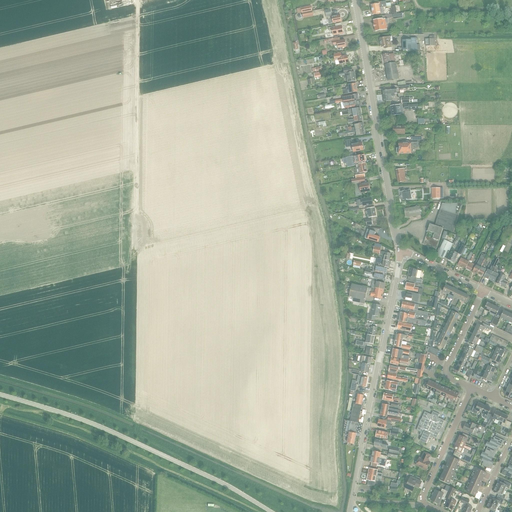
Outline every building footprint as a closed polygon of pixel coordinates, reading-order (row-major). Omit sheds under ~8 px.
[(376,8),(380,7),(383,7),(386,7),(391,6),(390,3),(386,3),(385,1),(374,3),(374,5),(371,5),(372,10),(376,9),(376,8)] [(376,9),(372,10),(373,15),(381,14),(380,10),(383,10),(383,7),(380,7),(376,8),(376,9)] [(341,21),(342,21),(341,18),(340,16),(337,16),(332,16),(331,10),(325,11),(327,18),(328,18),(328,20),(329,24),(333,23),(341,22),(341,21)] [(385,19),(393,18),(392,14),(382,16),(382,19),(374,20),(375,31),(387,30),(385,19)] [(344,32),(343,30),(343,29),(342,26),(341,23),(335,24),(336,27),(332,27),(332,28),(329,28),(329,31),(332,30),(333,35),(344,33),(344,32)] [(384,49),(392,47),(391,42),(393,41),(392,36),(380,39),(382,47),(384,47),(384,49)] [(333,39),(327,40),(327,43),(333,42),(333,43),(334,43),(334,45),(338,44),(339,48),(340,50),(342,50),(342,48),(346,47),(345,40),(341,41),(340,38),(333,39)] [(417,48),(416,38),(411,38),(411,39),(403,40),(403,50),(411,50),(411,52),(417,51),(417,48)] [(340,64),(349,62),(347,55),(342,56),(341,53),(334,54),(335,58),(335,61),(339,60),(340,64)] [(395,62),(393,53),(389,54),(388,54),(383,55),(385,63),(395,62)] [(388,80),(399,78),(396,63),(385,65),(388,80)] [(340,76),(345,76),(345,79),(347,78),(348,83),(355,81),(354,72),(352,72),(351,68),(343,70),(344,73),(339,73),(340,76)] [(347,90),(342,91),(343,95),(348,94),(350,93),(357,92),(356,84),(356,83),(348,84),(349,87),(346,88),(347,90)] [(344,102),(359,100),(358,94),(343,96),(343,99),(335,100),(336,103),(344,102)] [(395,97),(395,94),(383,95),(384,102),(392,101),(392,97),(395,97)] [(359,100),(344,102),(345,108),(355,107),(360,106),(359,100)] [(402,106),(402,104),(400,104),(400,105),(391,106),(392,116),(401,115),(401,114),(403,114),(402,106)] [(360,108),(350,110),(351,114),(353,114),(353,116),(361,115),(360,108)] [(362,121),(361,115),(353,116),(354,119),(348,120),(349,123),(362,121)] [(349,131),(364,129),(363,123),(354,124),(355,128),(351,129),(351,127),(348,128),(349,131)] [(363,149),(364,148),(364,147),(363,146),(362,143),(352,144),(351,140),(345,141),(347,148),(352,146),(353,152),(363,150),(363,149)] [(411,154),(411,148),(411,147),(418,147),(418,143),(411,143),(408,143),(408,142),(403,142),(403,143),(399,143),(399,148),(397,148),(397,153),(400,153),(400,154),(411,154)] [(354,163),(365,161),(364,155),(347,158),(348,167),(354,166),(354,163)] [(356,168),(355,168),(356,174),(366,172),(367,172),(365,163),(359,164),(359,165),(356,165),(356,168)] [(396,171),(397,174),(398,183),(406,181),(405,173),(404,169),(396,171)] [(359,179),(352,181),(353,184),(354,184),(356,196),(362,195),(361,193),(370,191),(369,183),(364,183),(363,179),(359,179)] [(401,192),(400,192),(401,201),(408,199),(410,199),(412,199),(411,193),(409,193),(409,190),(405,191),(405,189),(400,189),(401,192)] [(373,204),(372,197),(362,199),(359,200),(360,206),(363,205),(363,206),(373,204)] [(424,244),(437,248),(443,228),(453,232),(463,203),(442,203),(440,209),(435,225),(430,224),(424,244)] [(406,218),(420,215),(419,206),(404,209),(406,218)] [(367,211),(365,211),(366,214),(368,214),(368,216),(368,217),(371,217),(376,216),(375,207),(367,209),(367,211)] [(366,235),(365,238),(367,238),(371,240),(378,242),(380,237),(375,235),(376,232),(373,231),(368,229),(366,235)] [(443,244),(437,255),(444,258),(448,250),(450,251),(453,244),(445,240),(443,244)] [(452,250),(448,259),(454,262),(454,261),(457,262),(463,249),(465,246),(460,243),(455,252),(452,250)] [(371,246),(370,248),(372,248),(372,249),(373,250),(373,252),(380,254),(382,255),(381,259),(389,260),(391,253),(383,252),(380,251),(381,245),(375,244),(374,247),(371,246)] [(472,272),(477,274),(484,261),(487,255),(482,253),(476,265),(472,272)] [(484,261),(477,274),(483,276),(486,269),(485,269),(488,263),(486,262),(489,256),(487,255),(484,261)] [(461,258),(458,264),(466,268),(469,262),(470,260),(471,257),(469,256),(467,261),(461,258)] [(375,262),(375,265),(380,266),(388,267),(389,261),(389,260),(381,259),(379,258),(376,258),(375,262)] [(484,277),(489,280),(495,267),(496,267),(499,259),(495,258),(491,267),(492,267),(490,270),(488,270),(484,277)] [(354,260),(353,267),(355,268),(360,269),(361,262),(356,261),(354,260)] [(469,262),(466,268),(471,271),(474,265),(469,262)] [(374,265),(373,271),(378,272),(386,274),(388,267),(380,266),(375,265),(374,265)] [(496,267),(495,267),(489,280),(495,282),(498,275),(495,273),(498,268),(496,267)] [(410,268),(407,280),(409,281),(415,282),(421,284),(422,279),(420,278),(421,271),(417,270),(410,268)] [(371,271),(370,274),(374,275),(375,275),(374,278),(380,280),(385,281),(386,274),(378,272),(373,271),(372,271),(371,271)] [(500,273),(496,283),(501,285),(506,287),(508,282),(504,280),(506,276),(500,273)] [(354,297),(365,300),(367,294),(371,295),(371,296),(382,298),(385,283),(373,281),(371,288),(352,284),(349,296),(354,297)] [(415,282),(409,281),(408,283),(407,283),(406,289),(413,291),(418,292),(419,288),(414,288),(415,285),(414,284),(415,282)] [(446,285),(443,292),(448,294),(452,287),(446,285)] [(457,290),(452,287),(448,294),(454,297),(457,290)] [(454,297),(460,300),(463,293),(457,290),(454,297)] [(405,293),(404,299),(411,301),(417,302),(419,294),(418,294),(407,292),(407,294),(405,293)] [(460,300),(465,302),(469,295),(463,293),(460,300)] [(428,302),(427,306),(436,308),(438,298),(434,298),(434,297),(432,303),(428,302)] [(403,302),(402,308),(403,308),(403,310),(404,311),(428,316),(429,313),(414,309),(415,306),(416,307),(416,304),(403,302)] [(484,310),(490,312),(494,305),(488,302),(484,310)] [(378,317),(381,305),(374,304),(372,311),(371,311),(371,315),(368,314),(367,319),(375,320),(376,316),(378,317)] [(496,315),(499,308),(494,305),(490,312),(496,315)] [(399,315),(399,316),(400,317),(399,321),(430,328),(432,322),(433,317),(428,316),(404,311),(403,310),(402,312),(400,312),(399,315)] [(500,318),(506,320),(510,313),(504,310),(500,318)] [(460,314),(453,311),(450,317),(457,320),(460,314)] [(454,326),(457,320),(450,317),(447,323),(454,326)] [(399,322),(397,329),(405,330),(411,331),(412,325),(406,324),(399,322)] [(452,331),(454,326),(447,323),(445,328),(452,331)] [(482,326),(478,324),(475,330),(482,333),(484,330),(486,331),(487,328),(492,331),(493,328),(483,323),(482,326)] [(375,335),(377,327),(372,326),(371,329),(369,329),(368,333),(375,335)] [(449,337),(452,331),(445,328),(442,334),(449,337)] [(475,330),(472,335),(479,339),(482,333),(475,330)] [(397,333),(395,340),(402,341),(403,337),(407,338),(407,335),(404,335),(397,333)] [(442,334),(439,339),(446,343),(449,337),(442,334)] [(358,341),(357,345),(361,346),(365,347),(372,348),(375,336),(367,335),(366,342),(358,341)] [(476,345),(479,339),(472,335),(469,341),(476,345)] [(443,348),(446,343),(439,339),(437,345),(443,348)] [(395,340),(394,346),(404,348),(410,349),(410,346),(405,345),(402,344),(402,341),(395,340)] [(363,354),(372,355),(373,349),(372,348),(365,347),(361,346),(360,347),(364,348),(363,354)] [(474,350),(466,347),(464,353),(471,356),(474,350)] [(501,357),(504,351),(497,347),(495,350),(493,350),(492,352),(501,357)] [(392,350),(392,353),(393,354),(392,357),(399,358),(400,358),(409,360),(409,357),(402,355),(403,352),(404,352),(403,354),(409,355),(409,352),(393,349),(393,350),(392,350)] [(491,359),(499,363),(501,357),(492,352),(491,355),(493,356),(491,359)] [(416,353),(415,357),(418,358),(420,358),(419,362),(424,363),(426,355),(419,353),(416,353)] [(461,358),(468,362),(471,356),(464,353),(461,358)] [(359,362),(363,363),(370,364),(371,358),(364,356),(360,355),(359,362)] [(465,368),(468,362),(461,358),(458,364),(465,368)] [(370,364),(363,363),(361,371),(368,373),(370,364)] [(458,364),(455,370),(457,371),(463,373),(464,371),(466,372),(468,369),(465,368),(458,364)] [(478,364),(476,371),(484,374),(486,367),(478,364)] [(493,375),(496,369),(488,365),(486,372),(493,375)] [(486,372),(483,377),(490,381),(493,375),(486,372)] [(389,373),(388,378),(402,381),(402,378),(396,377),(397,374),(389,373)] [(365,387),(367,378),(360,376),(358,376),(356,382),(358,383),(358,386),(365,387)] [(426,388),(431,390),(434,382),(429,380),(428,383),(425,382),(422,388),(425,389),(426,388)] [(398,385),(398,383),(394,382),(387,381),(385,389),(392,391),(396,392),(397,385),(398,385)] [(434,382),(431,390),(436,392),(439,385),(434,382)] [(436,392),(441,395),(444,387),(439,385),(436,392)] [(441,395),(445,397),(449,389),(444,387),(441,395)] [(449,389),(445,397),(449,398),(448,401),(449,402),(450,399),(454,391),(449,389)] [(454,391),(450,399),(455,401),(455,403),(457,405),(460,399),(457,397),(459,394),(454,391)] [(399,399),(397,399),(392,398),(393,395),(384,393),(383,400),(396,403),(398,403),(399,399)] [(350,421),(358,422),(364,395),(358,394),(356,403),(354,402),(350,421)] [(478,411),(481,413),(485,405),(479,403),(478,405),(475,404),(471,412),(476,414),(478,411)] [(382,404),(381,409),(398,413),(398,410),(389,408),(389,405),(382,404)] [(483,418),(489,420),(491,415),(488,413),(491,408),(485,405),(481,413),(485,414),(483,418)] [(431,440),(432,437),(436,439),(439,432),(441,430),(442,427),(445,421),(438,418),(440,414),(433,411),(432,415),(425,412),(422,418),(420,421),(419,424),(416,430),(421,432),(420,435),(422,436),(420,440),(426,444),(428,439),(431,440)] [(489,420),(487,424),(489,425),(491,421),(494,422),(495,419),(499,421),(502,413),(496,411),(494,416),(491,415),(489,420)] [(506,420),(508,416),(502,413),(499,421),(502,422),(501,426),(509,429),(511,423),(506,420)] [(378,426),(391,429),(392,425),(390,425),(391,422),(379,420),(378,426)] [(350,432),(347,443),(354,444),(358,422),(350,421),(348,432),(350,432)] [(478,429),(479,426),(473,423),(472,426),(466,423),(463,429),(472,434),(475,427),(478,429)] [(387,439),(388,433),(377,430),(376,437),(387,439)] [(460,435),(458,440),(466,443),(466,441),(469,442),(471,437),(469,436),(463,433),(462,436),(460,435)] [(487,442),(500,447),(502,444),(503,444),(504,441),(495,437),(493,440),(492,439),(490,443),(487,442)] [(387,449),(388,445),(382,443),(382,441),(375,439),(374,445),(381,446),(381,447),(387,449)] [(458,440),(456,444),(463,448),(466,443),(458,440)] [(487,447),(486,450),(495,454),(497,451),(496,450),(497,447),(500,448),(500,447),(487,442),(486,446),(487,447)] [(454,453),(461,455),(462,453),(461,453),(463,448),(456,444),(454,449),(455,450),(454,453)] [(373,450),(372,456),(385,459),(387,459),(387,456),(380,454),(381,452),(373,450)] [(483,452),(481,456),(493,462),(494,461),(491,460),(493,457),(494,457),(495,454),(486,450),(484,453),(483,452)] [(419,457),(416,465),(427,470),(430,462),(428,461),(431,455),(424,452),(421,458),(419,457)] [(372,456),(371,462),(371,466),(377,468),(377,464),(385,466),(387,459),(385,459),(372,456)] [(449,462),(459,467),(460,465),(458,464),(460,460),(451,456),(448,461),(449,461),(449,462)] [(482,465),(491,469),(493,466),(492,465),(493,462),(481,456),(483,457),(482,461),(483,462),(482,465)] [(443,465),(442,467),(454,472),(456,468),(458,469),(459,467),(449,462),(447,467),(443,465)] [(444,474),(454,479),(454,477),(453,476),(454,472),(442,467),(442,468),(445,470),(444,474)] [(501,474),(511,478),(511,474),(511,469),(506,467),(504,471),(503,471),(501,474)] [(369,468),(368,474),(382,477),(382,474),(377,473),(377,470),(369,468)] [(474,471),(473,473),(483,478),(483,477),(484,477),(486,472),(477,468),(475,472),(474,471)] [(481,482),(483,478),(473,473),(472,475),(473,476),(472,480),(484,485),(484,484),(481,482)] [(382,477),(368,474),(367,480),(368,480),(367,485),(374,485),(376,479),(381,480),(382,477)] [(453,481),(454,479),(444,474),(443,475),(442,475),(440,480),(449,484),(451,480),(453,481)] [(419,488),(422,482),(413,478),(413,479),(410,477),(405,488),(412,491),(414,486),(419,488)] [(483,487),(484,485),(472,480),(470,484),(468,483),(467,485),(477,489),(479,485),(483,487)] [(498,481),(496,486),(505,491),(506,487),(508,488),(509,488),(511,484),(504,481),(503,483),(498,481)] [(435,490),(431,500),(439,504),(443,495),(446,497),(448,491),(450,487),(447,485),(445,490),(442,489),(441,492),(435,490)] [(477,489),(467,485),(466,487),(468,488),(466,492),(476,496),(478,491),(477,491),(477,489)] [(498,494),(497,497),(504,500),(506,496),(505,495),(503,494),(505,491),(496,486),(493,492),(498,494)] [(450,498),(453,493),(454,494),(456,489),(450,487),(445,498),(448,499),(445,506),(452,510),(456,501),(450,498)] [(491,497),(489,502),(498,506),(499,503),(501,504),(502,504),(504,500),(497,497),(496,499),(491,497)] [(470,511),(473,507),(467,505),(469,501),(463,498),(461,502),(466,504),(462,511),(470,511)] [(496,509),(498,506),(489,502),(486,508),(492,510),(490,511),(498,511),(499,511),(496,509)]
